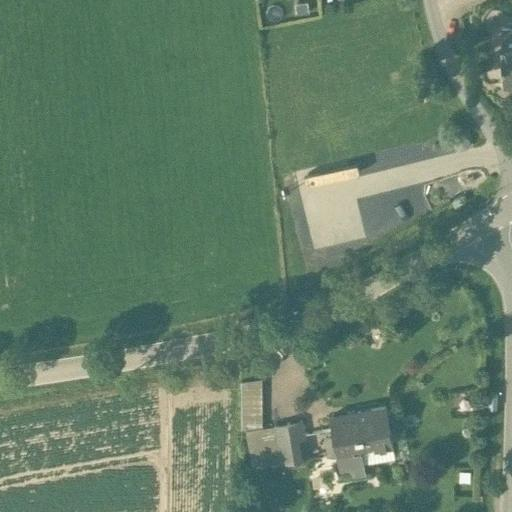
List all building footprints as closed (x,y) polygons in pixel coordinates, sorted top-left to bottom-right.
[(511,24),(503,25),(506,82),(511,81),(511,24)] [(243,381),(242,429),(246,428),(262,426),(261,377),(243,381)] [(386,404),(332,414),(341,466),(349,464),(354,472),(366,470),(362,449),(393,444),(386,404)] [(302,419),(276,424),(282,461),(308,456),(302,419)] [(282,461),(276,424),(262,426),(246,428),(253,467),(282,461)]
